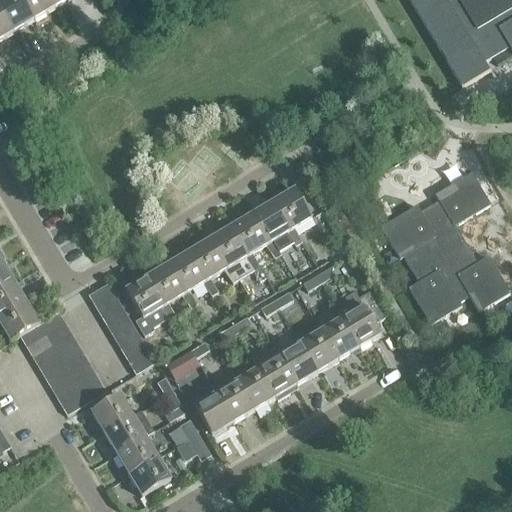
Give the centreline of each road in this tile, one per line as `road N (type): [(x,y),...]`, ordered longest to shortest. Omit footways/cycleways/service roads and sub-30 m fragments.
road 1 (residential): [(65,292),(270,178)]
road 2 (residential): [(192,498),(389,380)]
road 3 (residential): [(102,511),(13,360)]
road 4 (residential): [(65,292),(0,183)]
